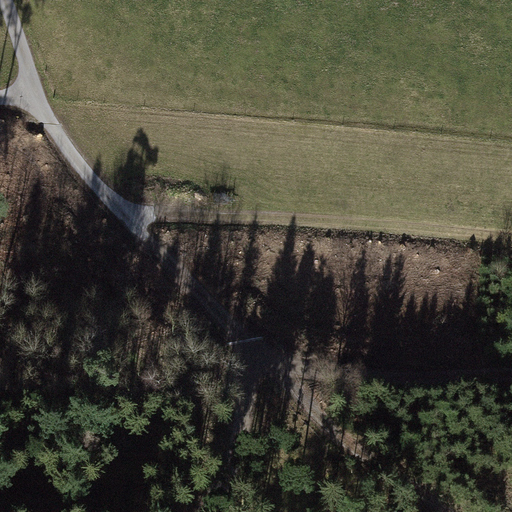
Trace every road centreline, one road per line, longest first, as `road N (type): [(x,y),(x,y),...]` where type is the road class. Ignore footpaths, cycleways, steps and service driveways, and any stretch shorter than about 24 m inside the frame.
road 1 (track): [(440,511),(368,463),(261,361),(324,379),(511,378)]
road 2 (track): [(130,217),(511,247)]
road 3 (track): [(130,217),(223,332),(261,361),(246,382),(227,489),(214,511)]
road 4 (track): [(34,78),(81,168),(130,217)]
